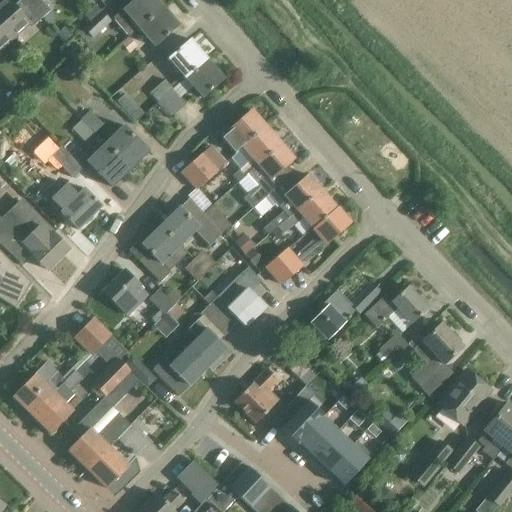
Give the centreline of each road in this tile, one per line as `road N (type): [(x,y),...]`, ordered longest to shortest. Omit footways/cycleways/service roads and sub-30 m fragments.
road 1 (residential): [(0,371),(77,289),(178,152),(264,75)]
road 2 (residential): [(202,421),(259,346),(386,217)]
road 3 (residential): [(386,217),(264,75)]
road 4 (residential): [(511,348),(386,217)]
road 5 (residential): [(299,499),(202,421)]
road 6 (residential): [(117,511),(202,421)]
